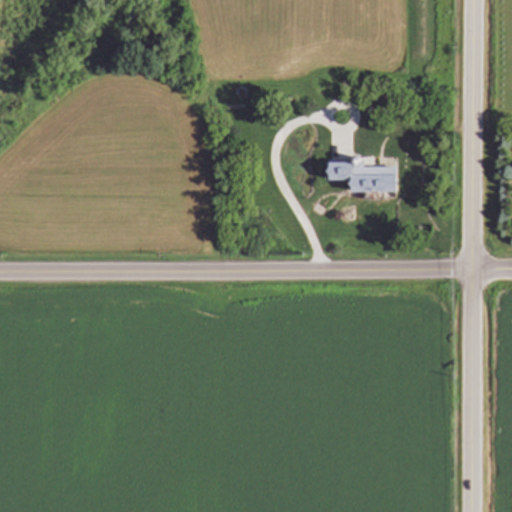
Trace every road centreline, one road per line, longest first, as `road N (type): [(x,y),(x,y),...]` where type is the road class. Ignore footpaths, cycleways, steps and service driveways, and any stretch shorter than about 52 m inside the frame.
road 1 (tertiary): [(472,511),(475,0)]
road 2 (residential): [(0,273),(473,272)]
